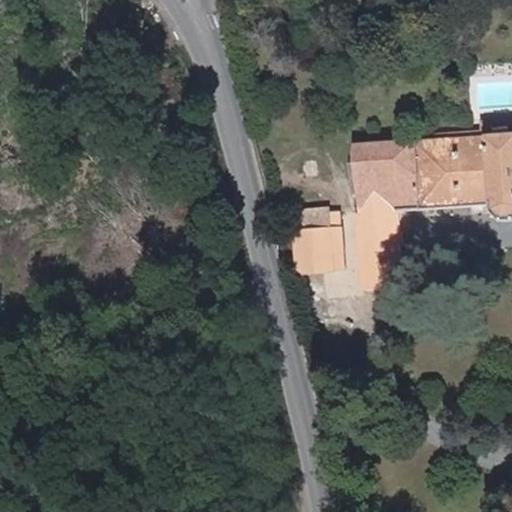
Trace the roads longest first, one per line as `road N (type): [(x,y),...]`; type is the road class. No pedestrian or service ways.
road 1 (tertiary): [(191,0),(282,307),(321,511)]
road 2 (unknown): [(511,261),(447,260),(421,274),(397,308),(390,340),(396,373),(466,440)]
